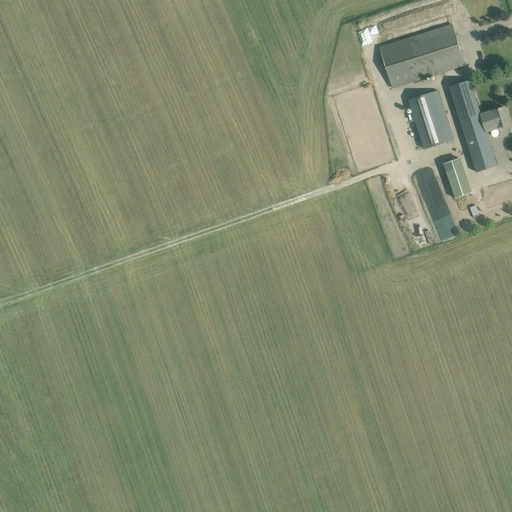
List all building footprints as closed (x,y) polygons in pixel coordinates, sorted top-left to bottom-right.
[(393,88),(456,68),(465,65),(452,24),(380,47),(393,88)] [(497,166),(486,132),(483,122),(490,120),(488,113),(481,115),(470,80),(450,87),(477,173),(497,166)] [(438,92),(409,101),(425,151),(454,141),(438,92)] [(510,124),(505,107),(488,113),(490,120),(483,122),(486,132),(510,124)] [(460,158),(443,164),(455,198),(472,193),(460,158)] [(478,205),(471,208),(474,216),(481,214),(478,205)]
